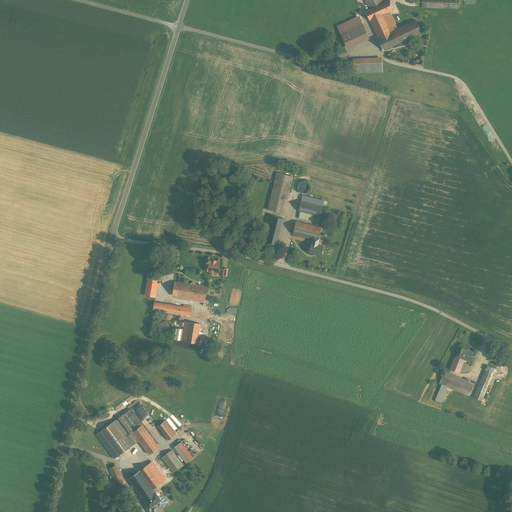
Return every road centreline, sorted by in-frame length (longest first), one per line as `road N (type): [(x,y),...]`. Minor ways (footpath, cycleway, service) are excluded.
road 1 (unclassified): [(511,350),(390,295),(243,257),(112,239)]
road 2 (unclassified): [(112,239),(47,511)]
road 3 (unclassified): [(178,26),(112,239)]
